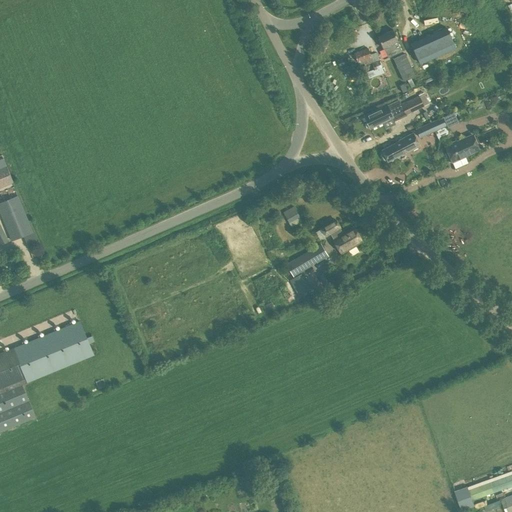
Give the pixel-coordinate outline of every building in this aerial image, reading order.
[(412,46),(421,64),(457,47),(448,29),(412,46)] [(393,30),(377,37),(382,48),(383,48),(387,58),(401,52),(397,41),(398,41),(393,30)] [(404,83),(399,86),(402,93),(407,91),(404,83)] [(395,109),(389,112),(393,121),(424,106),(420,97),(401,106),(400,104),(395,107),(395,109)] [(432,105),(426,108),(430,116),(437,113),(432,105)] [(381,108),(364,116),(370,128),(387,120),(381,108)] [(441,117),(416,129),(420,138),(445,125),(441,117)] [(383,152),(381,155),(384,160),(387,160),(388,162),(409,151),(420,146),(413,133),(399,141),(382,150),(383,152)] [(471,135),(444,148),(450,163),(478,150),(471,135)] [(3,158),(0,159),(0,187),(13,182),(3,158)] [(15,189),(0,195),(0,211),(12,241),(33,232),(15,189)] [(296,210),(285,216),(288,222),(299,217),(296,210)] [(336,220),(322,228),(326,236),(330,234),(333,239),(332,239),(341,255),(362,243),(353,227),(343,233),(340,228),(336,220)] [(321,243),(287,264),(293,276),(328,256),(321,243)] [(327,272),(319,276),(324,287),(332,282),(327,272)] [(301,274),(290,281),(300,298),(311,292),(301,274)] [(0,431),(35,417),(22,384),(94,355),(80,321),(0,353),(0,431)] [(511,474),(469,490),(473,501),(511,486),(511,474)] [(475,506),(473,501),(469,490),(468,487),(455,492),(461,511),(475,506)] [(511,511),(511,495),(501,499),(503,504),(505,511),(511,511)] [(503,504),(501,499),(485,506),(487,511),(503,504)]
